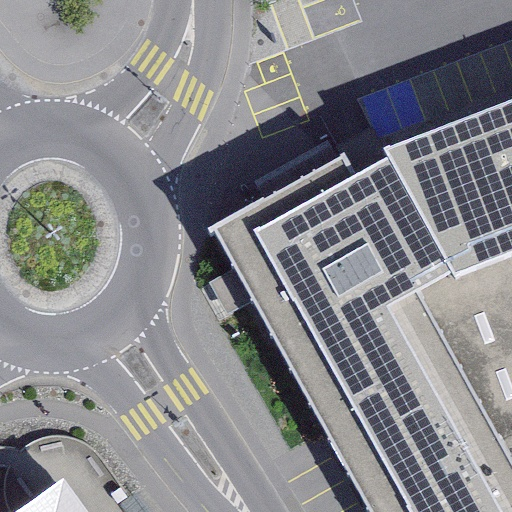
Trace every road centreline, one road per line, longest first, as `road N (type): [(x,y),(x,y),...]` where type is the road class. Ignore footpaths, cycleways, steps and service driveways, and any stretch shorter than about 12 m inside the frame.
road 1 (tertiary): [(57,340),(97,368),(239,511)]
road 2 (tertiary): [(247,511),(140,292)]
road 3 (residential): [(148,198),(194,95),(194,3)]
road 4 (residential): [(194,3),(155,64),(67,136)]
